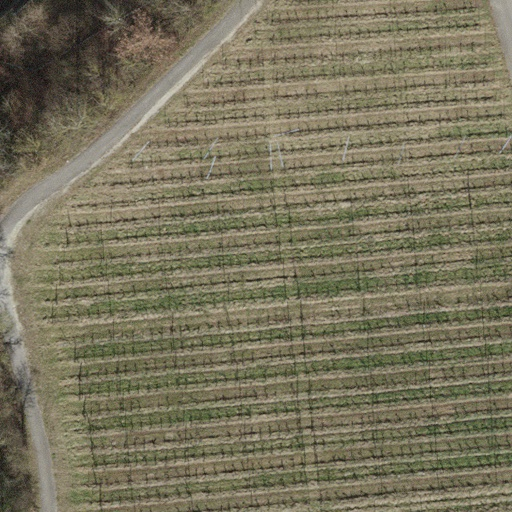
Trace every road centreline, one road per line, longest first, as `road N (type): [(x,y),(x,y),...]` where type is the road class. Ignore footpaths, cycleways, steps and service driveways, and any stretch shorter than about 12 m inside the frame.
road 1 (track): [(50,511),(52,487),(1,269),(12,215),(163,90),(256,0)]
road 2 (trunk): [(511,267),(216,0)]
